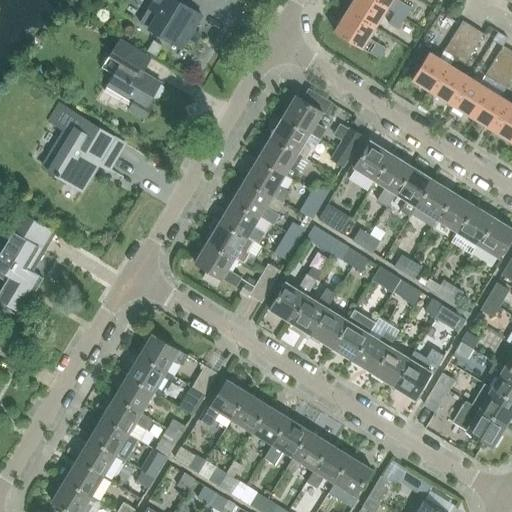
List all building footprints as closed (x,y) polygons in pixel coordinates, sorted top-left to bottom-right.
[(154,0),(140,23),(182,49),(202,16),(176,0),(154,0)] [(375,0),(354,0),(348,11),(374,27),(387,7),(375,0)] [(375,0),(387,7),(396,12),(404,18),(411,7),(399,0),(375,0)] [(374,27),(348,11),(335,32),(362,48),(374,27)] [(404,18),(396,12),(389,24),(397,29),(404,18)] [(444,51),(455,58),(474,28),(463,21),(444,51)] [(474,28),(455,58),(466,65),(484,35),(474,28)] [(107,86),(104,90),(117,98),(121,98),(123,94),(134,100),(128,109),(144,118),(141,123),(142,123),(153,105),(149,103),(153,96),(156,98),(159,97),(164,89),(163,86),(160,84),(161,83),(138,69),(147,55),(120,39),(110,55),(122,62),(107,86)] [(153,41),(147,51),(156,57),(162,46),(153,41)] [(385,48),(377,43),(370,54),(379,59),(385,48)] [(485,76),(495,82),(511,55),(511,51),(504,46),(485,76)] [(412,79),(433,92),(450,65),(429,52),(412,79)] [(511,55),(495,82),(505,89),(511,77),(511,55)] [(433,92),(453,105),(470,78),(450,65),(433,92)] [(470,78),(453,105),(473,117),(490,90),(470,78)] [(473,117),(494,130),(510,103),(490,90),(473,117)] [(295,96),(283,117),(309,133),(319,139),(325,130),(315,124),(322,113),(295,96)] [(494,130),(511,141),(511,103),(510,103),(494,130)] [(109,171),(119,154),(125,145),(115,138),(84,119),(60,104),(49,122),(65,132),(44,166),(51,171),(84,191),(100,166),(109,171)] [(281,120),(270,138),(297,154),(302,157),(306,159),(312,149),(303,144),(309,133),(283,117),(281,120)] [(339,124),(333,135),(341,140),(348,130),(339,124)] [(341,140),(336,149),(347,156),(360,135),(349,128),(348,130),(341,140)] [(263,149),(258,159),(284,175),(294,180),(299,171),(296,168),(302,157),(297,154),(270,138),(269,139),(265,139),(261,145),(263,149)] [(353,168),(375,181),(392,154),(370,141),(353,168)] [(347,156),(336,149),(330,159),(341,166),(347,156)] [(392,154),(375,181),(385,188),(376,201),(387,208),(396,194),(395,194),(412,167),(392,154)] [(258,159),(245,179),(272,195),(271,196),(283,203),(289,192),(278,185),(281,180),(284,175),(258,159)] [(412,167),(395,194),(396,194),(406,201),(400,211),(410,217),(411,214),(416,207),(433,179),(412,167)] [(245,179),(233,200),(260,216),(274,225),(279,215),(265,207),(271,196),(272,195),(245,179)] [(416,207),(411,214),(412,215),(424,223),(432,227),(436,220),(453,192),(433,179),(416,207)] [(317,181),(311,191),(322,198),(328,188),(317,181)] [(322,198),(311,191),(305,201),(317,208),(322,198)] [(436,220),(457,232),(474,205),(453,192),(436,220)] [(233,200),(220,221),(247,237),(260,216),(233,200)] [(457,232),(478,245),(494,218),(474,205),(457,232)] [(23,213),(0,250),(0,270),(8,276),(0,288),(0,300),(21,313),(41,281),(30,274),(56,232),(23,213)] [(333,228),(344,234),(351,223),(340,216),(333,228)] [(511,228),(494,218),(478,245),(500,258),(511,237),(511,228)] [(213,232),(208,241),(235,258),(244,263),(247,257),(245,255),(253,241),(247,237),(220,221),(217,219),(214,220),(209,227),(210,230),(213,232)] [(292,222),(286,233),(298,240),(304,229),(292,222)] [(354,241),(363,247),(371,235),(361,229),(354,241)] [(298,240),(286,233),(280,243),(292,250),(298,240)] [(371,235),(363,247),(373,253),(381,241),(371,235)] [(339,242),(329,236),(321,247),(331,254),(339,242)] [(235,258),(208,241),(195,263),(236,288),(242,278),(227,270),(235,258)] [(341,260),(351,267),(359,254),(349,248),(341,260)] [(359,254),(351,267),(361,273),(369,261),(359,254)] [(395,267),(405,273),(412,261),(402,255),(395,267)] [(506,269),(502,276),(511,281),(511,260),(506,269)] [(412,261),(405,273),(415,279),(422,267),(412,261)] [(267,264),(261,274),(273,281),(279,271),(267,264)] [(380,268),(372,280),(383,286),(393,292),(400,280),(390,274),(380,268)] [(273,281),(261,274),(254,286),(248,295),(251,298),(260,302),(273,281)] [(281,291),(269,310),(281,317),(290,323),(308,296),(317,280),(306,274),(297,289),(286,282),(281,291)] [(400,280),(393,292),(403,299),(410,286),(400,280)] [(246,281),(239,294),(247,298),(248,295),(254,286),(246,281)] [(436,292),(446,299),(454,287),(444,281),(436,292)] [(497,284),(489,298),(501,305),(509,291),(497,284)] [(454,287),(446,299),(456,305),(464,293),(454,287)] [(311,336),(328,308),(337,294),(327,288),(318,302),(308,296),(290,323),(311,336)] [(501,305),(489,298),(481,311),(493,318),(501,305)] [(424,312),(434,318),(442,306),(431,300),(424,312)] [(442,306),(434,318),(444,324),(452,312),(442,306)] [(311,336),(331,349),(349,321),(348,321),(328,308),(311,336)] [(331,349),(352,362),(369,334),(376,323),(354,310),(348,321),(349,321),(331,349)] [(352,362),(372,374),(389,347),(395,338),(384,331),(379,340),(369,334),(352,362)] [(468,333),(462,343),(474,351),(480,340),(468,333)] [(152,334),(139,355),(166,372),(172,360),(182,366),(188,356),(152,334)] [(474,351),(462,343),(456,354),(468,361),(474,351)] [(372,374),(393,387),(410,359),(409,359),(389,347),(372,374)] [(410,359),(393,387),(414,400),(442,355),(432,349),(426,361),(413,353),(409,359),(410,359)] [(139,355),(126,376),(153,392),(166,372),(139,355)] [(495,362),(489,372),(498,378),(492,388),(492,389),(511,400),(511,372),(504,368),(495,362)] [(204,368),(192,388),(204,395),(216,375),(204,368)] [(443,375),(437,385),(449,392),(455,382),(443,375)] [(126,376),(114,397),(141,413),(153,392),(126,376)] [(220,414),(232,421),(248,394),(227,381),(201,422),(211,428),(220,414)] [(484,384),(471,404),(506,426),(511,416),(511,400),(492,389),(492,388),(484,384)] [(449,392),(437,385),(425,406),(436,413),(449,392)] [(204,395),(192,388),(186,398),(198,406),(204,395)] [(232,421),(252,434),(269,407),(248,394),(232,421)] [(114,397),(102,418),(138,439),(140,441),(152,420),(141,413),(114,397)] [(461,410),(453,423),(493,447),(506,426),(471,404),(470,404),(465,412),(461,410)] [(252,434),(272,446),(273,446),(289,419),(269,407),(252,434)] [(92,422),(84,435),(89,438),(116,455),(125,460),(138,439),(102,418),(97,425),(92,422)] [(272,446),(264,458),(275,465),(282,452),(284,453),(293,459),(310,432),(289,419),(273,446),(272,446)] [(172,420),(167,430),(179,438),(185,427),(172,420)] [(179,438),(167,430),(161,440),(173,448),(179,438)] [(293,459),(288,468),(295,473),(303,465),(313,471),(314,472),(331,445),(310,432),(293,459)] [(89,438),(77,459),(104,475),(116,455),(89,438)] [(313,471),(306,482),(317,489),(324,478),(325,478),(334,484),(351,457),(331,445),(314,472),(313,471)] [(188,469),(199,475),(206,463),(195,457),(188,469)] [(351,457),(334,484),(356,497),(372,470),(351,457)] [(60,477),(64,480),(91,496),(104,475),(77,459),(71,469),(66,466),(60,477)] [(147,462),(142,472),(154,479),(160,469),(147,462)] [(408,485),(415,474),(406,468),(399,479),(408,485)] [(209,482),(219,487),(226,476),(216,470),(209,482)] [(154,479),(142,472),(136,482),(148,489),(154,479)] [(194,482),(184,475),(177,488),(187,494),(194,482)] [(226,476),(219,487),(228,493),(236,482),(226,476)] [(380,476),(368,496),(380,504),(393,484),(380,476)] [(64,480),(51,501),(58,505),(65,510),(63,511),(96,511),(102,503),(91,496),(64,480)] [(433,485),(424,480),(417,490),(426,496),(433,485)] [(198,500),(207,506),(215,494),(205,488),(198,500)] [(215,494),(207,506),(216,511),(224,500),(215,494)] [(250,507),(258,511),(260,511),(267,501),(257,495),(250,507)] [(375,511),(380,504),(368,496),(362,507),(370,511),(375,511)] [(267,501),(260,511),(274,511),(277,507),(267,501)] [(442,511),(424,501),(417,511),(442,511)]
